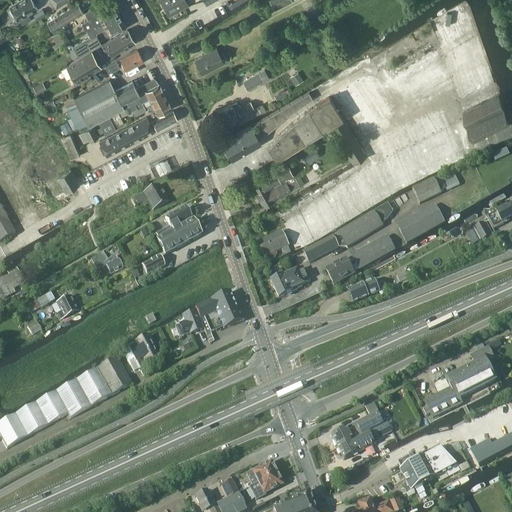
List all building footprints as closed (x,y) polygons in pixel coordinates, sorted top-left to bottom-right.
[(32,0),(18,0),(10,5),(18,19),(22,25),(31,19),(27,13),(37,8),(32,0)] [(89,19),(82,23),(86,31),(87,31),(93,27),(101,22),(118,13),(110,0),(104,0),(93,7),(88,10),(85,12),(89,19)] [(160,0),(163,3),(162,3),(165,9),(167,8),(170,12),(187,2),(188,3),(197,0),(160,0)] [(227,1),(222,4),(226,12),(232,8),(244,0),(234,0),(229,3),(227,1)] [(268,0),(274,10),(292,0),(268,0)] [(63,24),(83,12),(78,3),(47,22),(54,33),(64,26),(63,24)] [(93,27),(87,31),(90,36),(96,32),(102,29),(105,35),(107,37),(110,36),(126,26),(118,13),(101,22),(93,27)] [(58,48),(70,41),(63,29),(51,36),(58,48)] [(105,43),(112,55),(135,41),(128,29),(105,43)] [(90,36),(73,47),(78,56),(85,52),(90,49),(101,43),(96,35),(96,32),(90,36)] [(202,73),(224,62),(216,47),(205,52),(206,53),(195,59),(202,73)] [(126,70),(144,61),(137,49),(120,59),(126,70)] [(101,67),(91,51),(67,66),(74,77),(72,78),(76,84),(82,80),(81,78),(101,67)] [(109,73),(120,67),(116,61),(106,67),(109,73)] [(247,89),(268,78),(264,69),(243,81),(247,89)] [(303,80),(298,72),(290,76),(295,85),(303,80)] [(98,120),(108,115),(125,106),(123,102),(155,85),(153,82),(137,90),(132,80),(116,88),(116,87),(114,88),(110,79),(74,98),(75,100),(66,105),(77,128),(87,123),(88,126),(98,120)] [(32,87),(36,94),(46,89),(42,82),(32,87)] [(133,111),(138,108),(143,105),(142,102),(143,101),(148,98),(148,97),(163,90),(159,83),(155,85),(123,102),(125,106),(129,104),(133,111)] [(152,105),(167,98),(163,90),(148,97),(148,98),(143,101),(146,105),(148,109),(152,106),(152,105)] [(312,98),(309,92),(254,124),(262,137),(284,118),(288,115),(304,104),(312,98)] [(472,142),(509,124),(499,95),(462,112),(472,142)] [(268,147),(276,159),(330,126),(353,163),(366,155),(329,97),(309,110),(293,123),(277,137),(268,147)] [(152,106),(148,109),(147,109),(149,113),(150,112),(152,116),(157,113),(157,114),(171,107),(167,98),(152,105),(152,106)] [(231,104),(220,110),(223,115),(221,117),(225,126),(239,118),(235,110),(236,109),(241,117),(244,116),(246,120),(260,113),(266,110),(262,104),(256,107),(254,108),(250,102),(240,108),(236,102),(231,104)] [(177,119),(173,110),(153,121),(150,123),(146,117),(138,121),(145,135),(157,129),(157,130),(177,119)] [(118,113),(110,117),(116,128),(124,123),(118,113)] [(108,115),(98,120),(105,134),(116,129),(110,116),(109,116),(108,115)] [(107,155),(111,153),(145,135),(138,121),(100,141),(107,155)] [(100,138),(94,126),(78,134),(84,146),(100,138)] [(223,144),(232,160),(261,143),(251,126),(237,134),(238,135),(223,144)] [(72,159),(81,155),(70,134),(61,138),(72,159)] [(301,153),(308,164),(321,156),(313,144),(301,153)] [(258,197),(269,191),(268,189),(293,175),(289,167),(252,187),(258,197)] [(73,188),(79,185),(70,168),(57,176),(66,191),(56,197),(58,202),(75,192),(73,188)] [(440,176),(413,190),(420,204),(442,193),(441,192),(459,183),(454,173),(442,180),(440,176)] [(303,183),(302,179),(299,174),(272,189),(277,199),(292,191),(291,190),(303,183)] [(159,185),(131,200),(135,207),(143,203),(145,207),(150,204),(153,211),(168,203),(159,185)] [(269,191),(258,197),(263,207),(277,199),(272,189),(269,191)] [(339,234),(348,248),(383,227),(381,224),(388,220),(393,212),(388,203),(339,233),(333,237),(339,234)] [(493,230),(494,230),(504,225),(503,223),(511,218),(511,206),(509,209),(508,207),(487,218),(493,230)] [(0,208),(0,242),(15,234),(0,208)] [(165,255),(172,252),(201,236),(193,220),(192,221),(191,219),(192,218),(190,216),(191,216),(188,210),(188,211),(186,208),(173,215),(173,216),(168,218),(173,226),(156,235),(159,240),(157,241),(165,255)] [(445,222),(443,219),(438,209),(399,230),(407,244),(445,222)] [(488,221),(484,223),(476,228),(482,240),(495,233),(488,221)] [(282,249),(285,256),(291,253),(288,246),(289,246),(283,232),(259,243),(265,257),(268,256),(270,260),(276,258),(277,254),(276,252),(282,249)] [(333,237),(304,252),(310,264),(339,248),(333,237)] [(359,269),(395,250),(389,238),(361,254),(360,252),(352,256),(355,262),(357,266),(359,269)] [(103,252),(91,260),(97,270),(101,278),(110,274),(111,275),(123,269),(119,259),(118,260),(116,256),(108,260),(103,252)] [(164,267),(159,257),(142,266),(148,275),(164,267)] [(357,266),(355,262),(350,265),(346,259),(326,270),(334,284),(354,273),(352,269),(357,266)] [(13,291),(24,285),(16,269),(8,273),(9,276),(0,281),(0,301),(15,294),(13,291)] [(283,274),(292,293),(297,291),(297,288),(309,282),(303,269),(294,274),(291,270),(283,274)] [(292,293),(283,274),(283,272),(276,275),(278,279),(272,282),(280,299),(292,293)] [(400,283),(410,279),(407,273),(397,277),(400,283)] [(349,292),(351,295),(354,304),(380,293),(375,281),(349,292)] [(34,313),(37,311),(55,300),(51,293),(30,306),(34,313)] [(211,302),(195,309),(200,320),(210,344),(214,342),(211,334),(223,328),(224,329),(245,321),(240,310),(238,312),(230,293),(210,302),(211,302)] [(61,320),(78,311),(71,297),(57,304),(61,312),(58,314),(61,320)] [(203,330),(196,311),(183,317),(185,322),(180,325),(184,336),(190,334),(190,335),(203,330)] [(144,317),(149,326),(149,325),(158,321),(154,314),(153,312),(144,317)] [(41,331),(36,322),(27,327),(32,336),(41,331)] [(140,369),(141,369),(159,360),(148,337),(136,343),(136,344),(129,348),(140,369)] [(491,350),(501,345),(498,339),(489,344),(491,350)] [(183,346),(185,352),(194,349),(192,343),(183,346)] [(427,408),(423,410),(427,416),(431,414),(433,419),(462,404),(459,400),(496,381),(487,363),(489,362),(494,359),(488,348),(487,349),(485,350),(483,345),(478,348),(480,352),(472,357),(476,365),(473,366),(448,379),(453,388),(425,403),(427,408)] [(112,396),(132,385),(117,359),(97,370),(112,396)] [(0,440),(1,440),(6,450),(67,416),(69,420),(112,396),(97,370),(0,424),(0,440)] [(338,448),(363,436),(362,434),(384,423),(378,412),(332,436),(338,448)] [(375,430),(363,436),(338,448),(345,461),(377,444),(374,439),(384,434),(380,427),(375,430)] [(480,467),(481,467),(511,450),(511,435),(493,446),(490,440),(478,446),(481,452),(474,456),(480,467)] [(399,462),(399,464),(408,480),(409,482),(405,484),(404,485),(406,494),(408,497),(415,493),(413,490),(422,485),(424,488),(429,485),(428,482),(431,480),(458,466),(459,466),(466,462),(460,451),(450,457),(449,456),(449,457),(448,457),(439,448),(438,448),(427,454),(412,462),(410,458),(409,457),(399,462)] [(256,478),(258,484),(276,475),(271,464),(253,473),(249,475),(252,480),(256,478)] [(265,496),(264,495),(282,486),(276,475),(258,484),(250,488),(256,501),(265,496)] [(226,497),(238,491),(232,480),(220,486),(226,497)] [(205,511),(210,510),(210,511),(233,511),(228,499),(217,505),(215,506),(207,492),(195,498),(202,511),(205,511)] [(244,511),(247,511),(238,494),(228,499),(233,511),(244,511)] [(314,511),(308,495),(294,500),(295,502),(274,510),(274,511),(314,511)] [(399,499),(392,502),(395,509),(396,511),(403,508),(403,506),(399,499)] [(392,511),(389,504),(376,509),(373,501),(360,506),(362,511),(392,511)]
